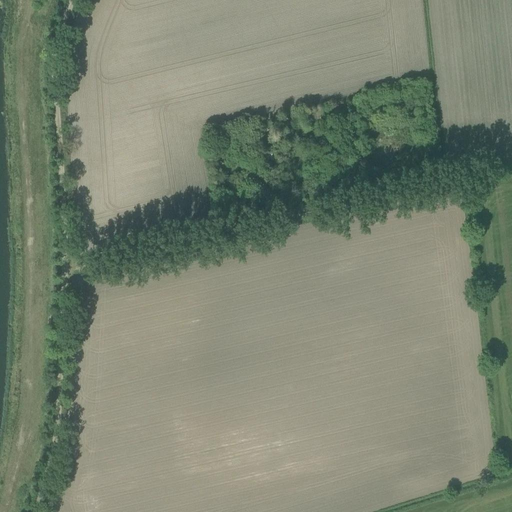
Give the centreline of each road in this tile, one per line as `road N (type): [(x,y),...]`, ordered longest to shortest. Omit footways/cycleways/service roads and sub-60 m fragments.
road 1 (track): [(73,0),(53,54),(66,270),(58,423),(35,511)]
road 2 (track): [(486,166),(66,270)]
